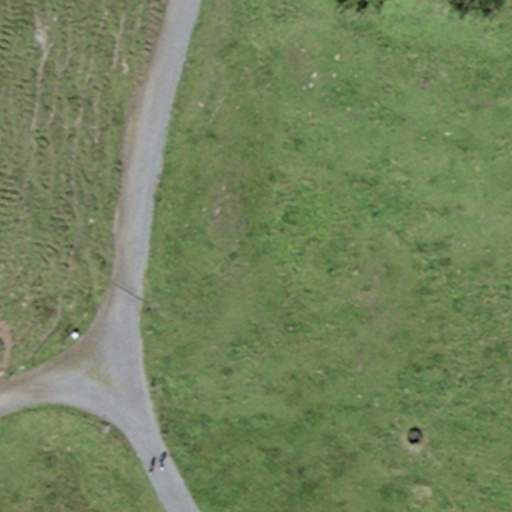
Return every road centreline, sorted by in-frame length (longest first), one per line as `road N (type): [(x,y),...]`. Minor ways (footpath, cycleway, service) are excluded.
road 1 (track): [(185,511),(122,343),(137,213),(185,0)]
road 2 (track): [(0,406),(56,391),(136,387)]
